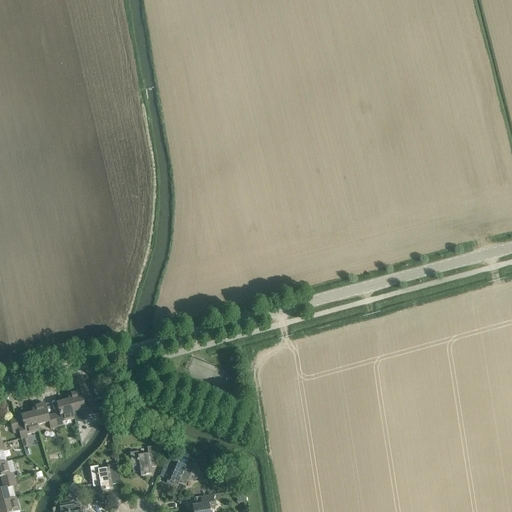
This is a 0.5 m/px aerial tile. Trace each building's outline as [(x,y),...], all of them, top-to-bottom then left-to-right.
[(191,375),(224,387),(230,372),(197,359),(191,375)] [(72,413),(74,419),(75,422),(86,419),(86,416),(92,414),(91,409),(89,402),(83,404),(80,390),(67,394),(69,400),(72,413)] [(104,392),(94,394),(96,400),(105,398),(104,392)] [(74,419),(72,413),(69,400),(56,403),(59,413),(53,415),(56,427),(63,425),(62,422),(74,419)] [(50,429),(56,427),(53,415),(48,416),(44,403),(40,404),(39,401),(35,402),(35,405),(31,406),(33,412),(37,425),(49,422),(50,429)] [(24,426),(18,427),(19,431),(21,440),(27,438),(26,435),(39,431),(37,425),(33,412),(21,416),(24,426)] [(13,433),(19,431),(18,427),(16,419),(10,420),(13,433)] [(156,466),(155,457),(160,456),(159,445),(146,447),(147,454),(138,456),(138,452),(127,454),(130,468),(132,467),(133,472),(140,471),(140,476),(152,474),(150,467),(156,466)] [(197,471),(195,470),(196,467),(186,462),(184,466),(176,462),(176,461),(170,458),(168,463),(162,477),(168,480),(167,481),(178,485),(179,481),(186,484),(188,479),(190,480),(191,478),(194,479),(196,479),(197,478),(199,474),(198,473),(197,471)] [(0,477),(1,477),(2,483),(15,479),(13,473),(9,474),(6,462),(0,463),(0,477)] [(107,465),(108,467),(108,469),(99,470),(98,467),(88,468),(90,482),(92,482),(93,487),(100,486),(100,490),(121,487),(117,463),(107,465)] [(221,478),(218,486),(225,489),(228,482),(221,478)] [(0,502),(10,500),(15,498),(12,487),(18,485),(16,479),(15,479),(2,483),(4,488),(0,489),(0,502)] [(242,492),(238,493),(238,491),(228,492),(229,499),(236,498),(237,504),(244,503),(242,492)] [(209,511),(209,509),(214,508),(212,495),(187,499),(194,498),(195,505),(192,506),(192,511),(209,511)] [(0,502),(0,511),(14,511),(19,511),(16,498),(15,498),(10,500),(0,502)] [(84,511),(84,510),(80,511),(79,504),(73,505),(73,503),(58,505),(59,511),(84,511)]
